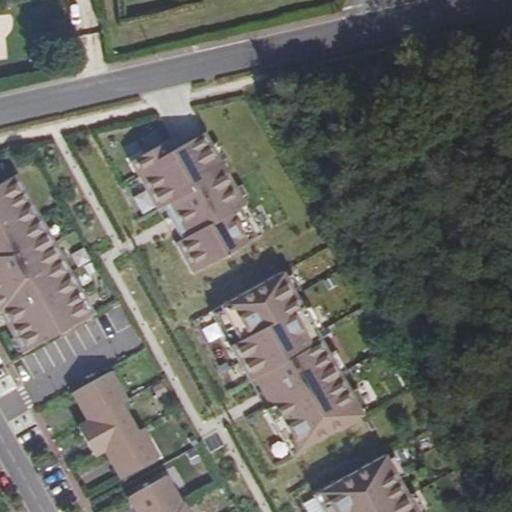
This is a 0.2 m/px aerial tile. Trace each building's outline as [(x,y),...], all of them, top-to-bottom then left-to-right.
[(177,243),(194,274),(263,235),(202,125),(173,141),(168,131),(127,154),(159,210),(165,207),(183,239),(177,243)] [(91,315),(96,312),(19,173),(0,183),(0,312),(2,312),(24,352),(92,317),(91,315)] [(183,239),(165,207),(159,210),(167,225),(177,243),(183,239)] [(292,457),(365,417),(285,274),(212,314),(250,382),(254,379),(271,410),(267,412),(292,457)] [(122,478),(159,458),(143,429),(139,431),(123,402),(127,400),(111,371),(74,392),(90,421),(79,427),(95,456),(106,450),(122,478)] [(271,410),(254,379),(250,382),(260,400),(267,412),(271,410)] [(417,511),(387,457),(314,497),(322,511),(417,511)] [(187,511),(166,477),(129,497),(136,511),(187,511)]
